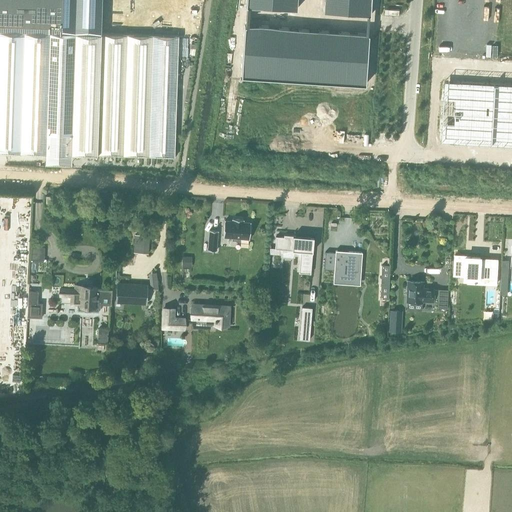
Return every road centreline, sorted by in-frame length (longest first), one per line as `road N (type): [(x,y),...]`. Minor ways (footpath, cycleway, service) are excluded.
road 1 (unclassified): [(511,210),(0,176)]
road 2 (unclassified): [(407,152),(417,0)]
